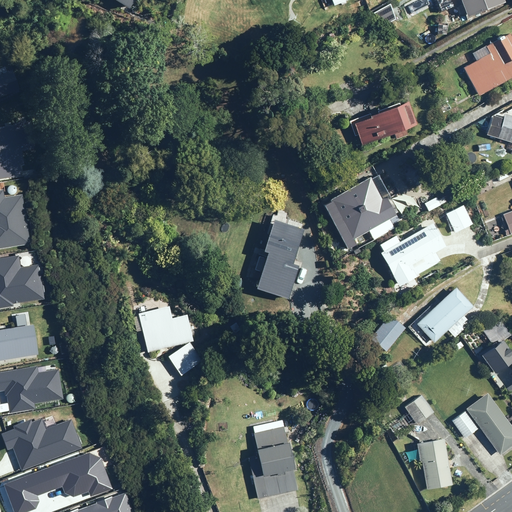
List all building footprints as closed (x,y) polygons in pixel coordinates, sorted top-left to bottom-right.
[(504,0),(461,0),(468,16),(505,2),(504,0)] [(492,53),(464,68),(479,96),(511,78),(511,35),(511,33),(504,36),(505,38),(501,40),(500,39),(488,46),(492,53)] [(433,68),(445,61),(443,56),(430,63),(433,68)] [(378,111),(379,114),(372,117),(371,114),(351,121),(356,136),(359,134),(363,144),(418,125),(410,102),(401,105),(400,103),(378,111)] [(507,141),(511,142),(511,115),(505,114),(504,118),(493,115),(487,135),(504,140),(504,141),(506,142),(507,141)] [(379,174),(324,202),(348,249),(358,245),(354,238),(389,220),(392,224),(402,219),(379,174)] [(446,214),(456,232),(473,222),(463,204),(446,214)] [(509,230),(507,231),(508,235),(511,233),(511,211),(503,215),(509,230)] [(292,262),(303,230),(272,218),(260,252),(265,254),(253,289),(284,300),(297,264),(292,262)] [(436,253),(447,246),(433,222),(400,241),(396,235),(380,244),(384,251),(381,253),(400,286),(417,276),(417,275),(441,261),(436,253)] [(464,316),(474,306),(456,287),(417,324),(435,342),(448,330),(456,337),(471,323),(464,316)] [(146,328),(143,329),(148,350),(160,347),(159,345),(165,343),(166,345),(191,339),(185,316),(171,320),(167,308),(143,314),(146,328)] [(406,327),(388,314),(370,338),(388,352),(406,327)] [(499,318),(483,329),(495,346),(482,355),(495,373),(511,361),(511,349),(510,347),(509,348),(504,341),(511,335),(499,318)] [(241,329),(235,322),(229,327),(235,334),(241,329)] [(469,331),(462,337),(474,353),(482,348),(469,331)] [(460,341),(453,346),(457,351),(464,345),(460,341)] [(187,343),(169,355),(180,372),(198,360),(187,343)] [(511,446),(511,426),(488,393),(466,409),(500,455),(511,446)] [(405,406),(417,424),(434,412),(422,394),(405,406)] [(453,421),(465,437),(478,428),(466,411),(453,421)] [(253,427),(259,456),(249,458),(258,499),(279,494),(280,499),(286,498),(284,493),(299,490),(294,470),(296,469),(290,442),(288,443),(283,420),(253,427)] [(399,422),(391,429),(401,441),(410,434),(399,422)] [(445,439),(417,444),(421,462),(423,462),(427,489),(453,484),(445,439)]
